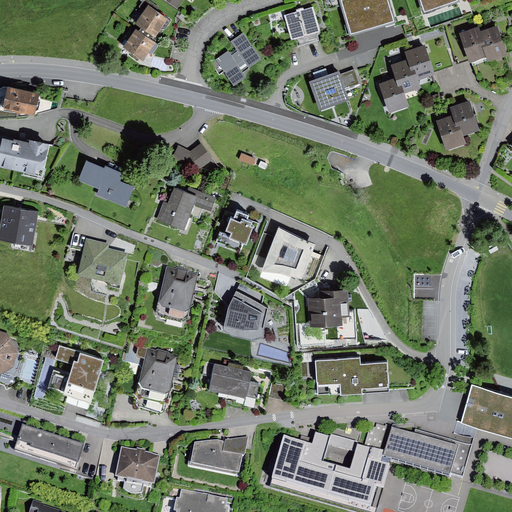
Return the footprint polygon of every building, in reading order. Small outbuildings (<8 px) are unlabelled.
[(184,1),(182,0),(166,0),(178,8),(184,1)] [(366,0),(341,0),(351,31),(374,25),(366,0)] [(388,0),(366,0),(374,25),(394,19),(388,0)] [(452,0),(421,0),(425,9),(452,0)] [(149,2),(136,21),(156,35),(169,16),(149,2)] [(314,5),(284,15),(292,38),(321,29),(314,5)] [(507,53),(497,24),(478,30),(486,55),(488,59),(507,53)] [(470,61),(486,55),(478,30),(477,26),(460,31),(470,61)] [(156,41),(137,27),(123,46),(143,60),(156,41)] [(262,58),(243,31),(230,40),(237,51),(231,55),(228,50),(217,58),(234,83),(246,75),(239,66),(245,62),(249,67),(262,58)] [(435,73),(424,42),(405,49),(408,57),(416,80),(435,73)] [(416,80),(408,57),(391,63),(396,76),(401,93),(418,87),(416,80)] [(340,69),(310,80),(320,108),(350,98),(346,88),(341,73),(340,69)] [(355,69),(341,73),(346,88),(360,83),(355,69)] [(401,93),(396,76),(379,82),(389,112),(406,107),(401,93)] [(40,89),(8,82),(3,104),(6,107),(15,110),(18,113),(24,112),(32,114),(35,112),(36,110),(39,108),(41,100),(38,100),(40,89)] [(480,129),(470,99),(452,105),(455,113),(462,135),(480,129)] [(462,135),(455,113),(438,118),(447,148),(465,142),(462,135)] [(28,140),(0,133),(0,164),(42,174),(50,140),(29,136),(28,140)] [(191,150),(178,145),(172,155),(186,161),(194,172),(213,158),(202,143),(191,150)] [(104,166),(87,158),(78,180),(99,189),(97,194),(126,206),(135,185),(120,179),(123,171),(105,164),(104,166)] [(187,190),(175,185),(168,202),(164,200),(157,218),(183,229),(193,203),(211,210),(217,196),(189,185),(187,190)] [(37,210),(4,204),(0,227),(0,237),(32,243),(37,210)] [(226,211),(215,241),(225,245),(225,247),(240,253),(245,241),(247,242),(253,225),(251,224),(252,220),(246,218),(248,212),(237,208),(235,214),(226,211)] [(279,225),(263,266),(281,271),(302,277),(316,242),(298,235),(279,225)] [(110,242),(86,237),(78,273),(121,282),(127,252),(108,248),(110,242)] [(176,269),(167,267),(158,307),(161,314),(181,319),(188,313),(198,274),(189,272),(188,270),(178,267),(176,269)] [(329,296),(309,297),(310,325),(344,323),(344,316),(351,316),(349,287),(329,289),(329,296)] [(268,306),(236,290),(229,305),(223,326),(233,333),(252,338),(264,335),(265,321),(268,306)] [(10,334),(0,330),(0,372),(14,366),(18,352),(10,334)] [(103,358),(60,345),(56,357),(73,362),(69,373),(53,369),(48,387),(90,400),(103,358)] [(156,349),(148,347),(137,390),(140,397),(163,401),(170,396),(179,354),(170,353),(169,351),(158,348),(156,349)] [(360,355),(316,359),(318,394),(389,389),(387,361),(360,363),(360,355)] [(228,365),(214,362),(208,389),(247,398),(253,371),(243,368),(243,365),(229,362),(228,365)] [(287,386),(272,382),(269,396),(284,399),(287,386)] [(511,397),(473,386),(463,422),(511,436),(511,397)] [(0,431),(19,437),(23,427),(26,419),(0,410),(0,431)] [(388,459),(451,476),(452,472),(462,475),(470,446),(416,431),(415,434),(377,424),(376,427),(370,425),(364,445),(372,447),(369,458),(387,463),(388,460),(388,459)] [(83,446),(23,427),(19,437),(15,450),(76,469),(83,446)] [(316,432),(313,444),(285,437),(272,485),(369,511),(375,511),(377,508),(370,506),(376,484),(383,486),(390,463),(387,463),(369,458),(372,447),(364,445),(356,443),(354,451),(349,468),(324,461),(328,443),(330,436),(316,432)] [(331,434),(330,436),(328,443),(354,451),(356,443),(357,441),(331,434)] [(245,457),(249,437),(195,445),(191,465),(239,474),(243,456),(245,457)] [(136,451),(122,448),(116,479),(126,481),(124,489),(128,493),(135,495),(143,494),(144,487),(150,488),(151,484),(155,485),(161,455),(146,453),(147,450),(137,448),(136,451)] [(190,461),(192,451),(183,450),(182,459),(190,461)] [(228,500),(182,490),(180,499),(177,498),(173,511),(229,511),(230,509),(226,509),(228,500)] [(69,511),(35,501),(30,511),(69,511)]
